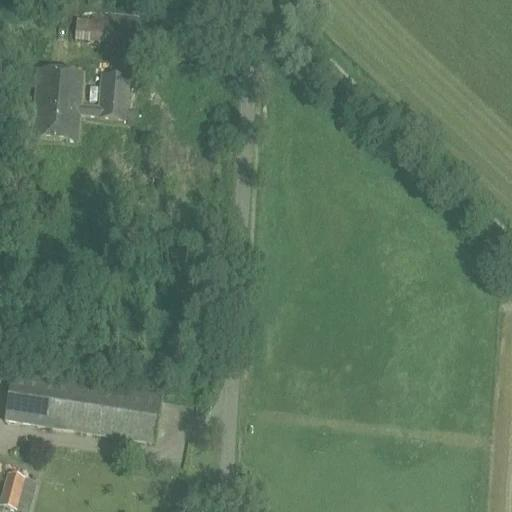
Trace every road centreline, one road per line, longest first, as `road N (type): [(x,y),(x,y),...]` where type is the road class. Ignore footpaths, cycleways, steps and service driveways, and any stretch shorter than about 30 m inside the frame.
road 1 (unclassified): [(216,511),(246,0)]
road 2 (unknown): [(253,0),(511,241)]
